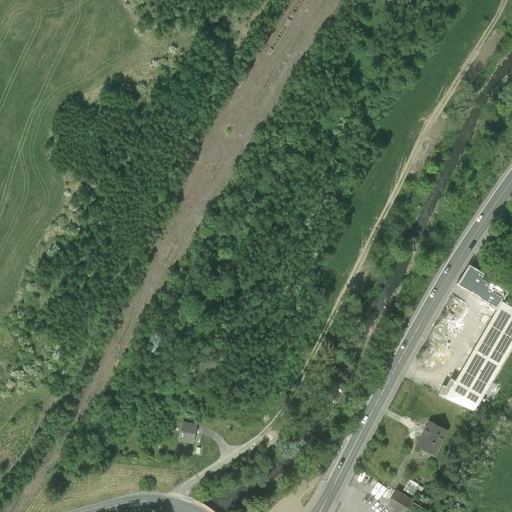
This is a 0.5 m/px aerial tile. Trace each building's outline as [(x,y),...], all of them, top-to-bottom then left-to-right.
[(499,290),(484,281),(480,288),(495,297),(499,290)] [(438,340),(443,330),(447,332),(463,300),(451,295),(431,336),(438,340)] [(511,336),(511,312),(497,304),(453,380),(449,378),(446,382),(443,381),(434,397),(467,415),(511,336)] [(453,355),(435,345),(419,372),(431,379),(434,374),(440,377),(453,355)] [(444,431),(422,418),(404,448),(426,461),(444,431)] [(182,420),(178,440),(193,442),(197,422),(182,420)] [(409,479),(405,488),(419,496),(424,487),(409,479)] [(388,506),(402,511),(407,511),(414,497),(395,489),(388,506)]
